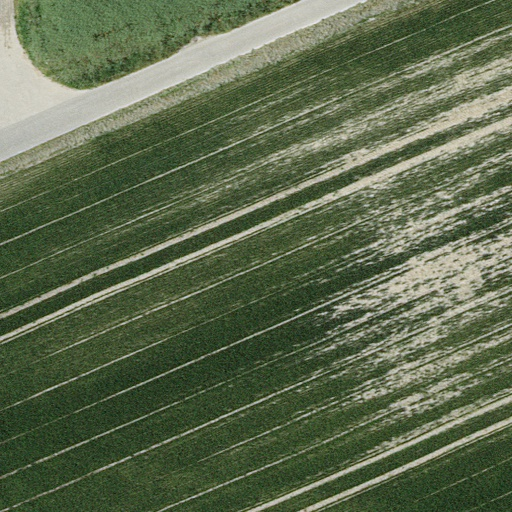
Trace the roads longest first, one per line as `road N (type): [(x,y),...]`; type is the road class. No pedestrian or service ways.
road 1 (track): [(344,0),(14,148)]
road 2 (track): [(14,148),(2,0)]
